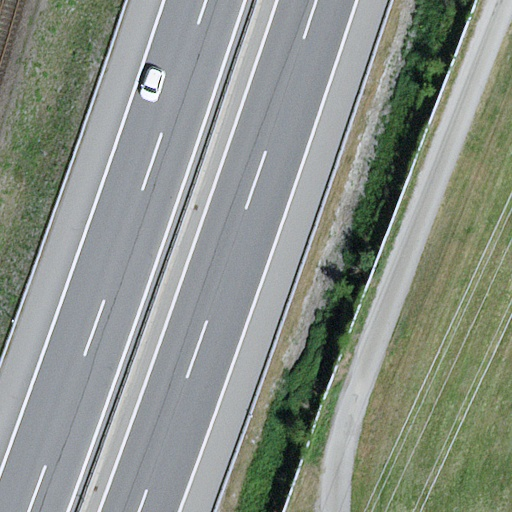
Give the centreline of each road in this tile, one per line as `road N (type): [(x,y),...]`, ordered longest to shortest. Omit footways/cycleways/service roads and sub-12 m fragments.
road 1 (motorway): [(139,511),(317,0)]
road 2 (motorway): [(206,0),(30,511)]
road 3 (track): [(500,0),(352,396),(329,511)]
road 4 (unknown): [(419,0),(213,389)]
